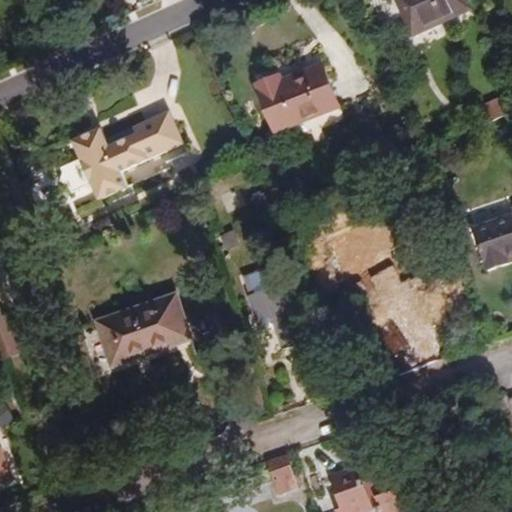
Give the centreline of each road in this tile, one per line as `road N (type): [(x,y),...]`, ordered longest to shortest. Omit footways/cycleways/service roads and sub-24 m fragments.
road 1 (residential): [(47,511),(511,355)]
road 2 (residential): [(0,97),(213,0)]
